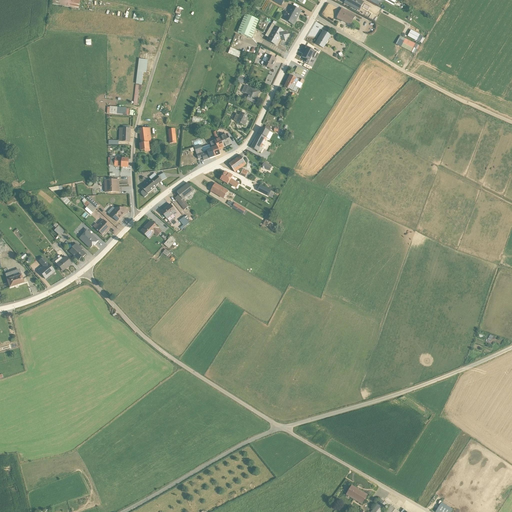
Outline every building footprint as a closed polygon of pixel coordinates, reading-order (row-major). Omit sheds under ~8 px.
[(78,9),(80,0),(51,0),(51,4),(78,9)] [(356,13),(364,17),(367,12),(361,8),(363,3),(357,0),(347,0),(347,1),(346,0),(344,3),(357,11),(356,13)] [(284,17),(283,20),(294,26),(302,11),(291,5),(287,12),(286,12),(284,12),(283,14),(283,16),(284,17)] [(342,9),(337,19),(342,21),(342,20),(351,24),(355,16),(342,9)] [(259,20),(245,14),(237,33),(251,39),(259,20)] [(280,40),(285,42),(289,35),(275,27),(275,26),(272,24),(265,36),(268,38),(266,41),(276,46),(280,40)] [(408,36),(417,41),(421,34),(412,29),(408,36)] [(323,32),(316,44),(323,49),(331,36),(323,32)] [(303,62),(308,64),(312,57),(314,58),(316,53),(312,51),(313,50),(306,47),(304,51),(305,51),(302,58),(305,59),(303,62)] [(229,54),(240,57),(242,51),(231,48),(229,54)] [(271,70),(276,59),(268,55),(267,56),(265,54),(262,61),(264,62),(263,66),(271,70)] [(146,72),(147,60),(139,59),(136,84),(141,85),(143,72),(146,72)] [(306,72),(297,67),(294,73),(304,77),(306,72)] [(271,85),(272,83),(268,81),(269,78),(273,80),(276,74),(270,72),(265,82),(271,85)] [(298,80),(290,75),(284,87),(295,92),(298,88),(295,86),(298,80)] [(247,87),(244,86),(241,92),(245,94),(245,95),(248,96),(246,101),(254,104),(260,92),(247,86),(247,87)] [(236,114),(233,120),(236,122),(245,126),(249,117),(240,112),(239,116),(236,114)] [(119,129),(119,142),(130,142),(130,129),(129,129),(129,127),(122,126),(122,129),(119,129)] [(150,128),(139,129),(140,133),(141,144),(140,144),(140,151),(144,151),(145,153),(150,152),(149,143),(151,143),(150,128)] [(266,138),(270,132),(261,128),(251,148),(258,152),(261,145),(262,145),(266,138)] [(176,143),(175,129),(168,130),(169,144),(176,143)] [(219,137),(224,148),(232,144),(227,134),(219,137)] [(224,148),(219,137),(214,140),(214,141),(210,142),(212,148),(215,157),(220,155),(218,150),(224,148)] [(198,146),(194,148),(195,150),(198,160),(202,158),(203,161),(215,157),(212,148),(210,149),(209,146),(202,149),(202,148),(199,149),(198,146)] [(229,164),(235,173),(246,165),(240,156),(229,164)] [(110,159),(108,158),(108,166),(109,165),(114,166),(114,167),(121,167),(121,168),(128,168),(129,160),(122,159),(122,158),(115,157),(115,158),(110,158),(110,159)] [(262,164),(258,173),(264,177),(269,168),(269,167),(262,164)] [(243,169),(240,175),(249,179),(251,175),(248,173),(248,172),(243,169)] [(236,189),(239,184),(231,179),(233,176),(229,174),(228,174),(225,172),(224,173),(223,172),(221,175),(223,176),(220,180),(224,183),(224,182),(227,185),(228,184),(236,189)] [(166,178),(164,173),(158,176),(157,176),(151,180),(150,180),(148,182),(147,181),(144,184),(145,184),(141,187),(143,190),(141,192),(141,194),(144,198),(148,195),(147,194),(156,187),(156,186),(162,181),(166,178)] [(119,180),(104,180),(104,193),(120,192),(119,180)] [(183,200),(194,191),(188,184),(177,193),(179,195),(175,199),(184,210),(188,207),(183,200)] [(215,185),(211,191),(223,199),(227,192),(215,185)] [(268,197),(271,191),(259,186),(257,191),(268,197)] [(6,201),(8,205),(16,200),(13,196),(6,201)] [(88,197),(86,199),(96,209),(99,206),(88,197)] [(96,209),(84,198),(81,202),(84,204),(83,205),(86,208),(85,209),(91,215),(96,209)] [(229,201),(227,204),(232,207),(231,208),(242,215),(246,210),(234,203),(234,204),(229,201)] [(104,209),(108,213),(113,207),(109,203),(104,209)] [(170,204),(160,212),(166,219),(167,219),(169,222),(175,218),(174,216),(177,214),(170,204)] [(123,213),(125,213),(125,208),(115,208),(114,209),(113,207),(107,213),(117,222),(123,215),(123,213)] [(180,228),(181,230),(189,224),(183,217),(179,221),(183,226),(180,228)] [(275,230),(278,224),(266,219),(263,225),(275,230)] [(95,224),(93,227),(102,235),(105,232),(106,233),(111,228),(103,220),(97,225),(95,224)] [(150,221),(141,231),(149,239),(154,234),(157,237),(162,232),(150,221)] [(59,225),(54,231),(60,236),(65,231),(59,225)] [(94,247),(99,241),(86,229),(82,233),(83,234),(79,239),(90,249),(93,246),(94,247)] [(171,237),(164,245),(169,249),(175,241),(171,237)] [(76,244),(68,252),(78,261),(81,258),(82,259),(86,255),(82,251),(83,249),(76,244)] [(55,272),(43,257),(38,261),(42,267),(37,271),(45,280),(55,272)] [(62,259),(60,257),(54,262),(62,272),(65,269),(66,269),(72,265),(65,257),(62,259)] [(6,277),(6,280),(9,288),(24,283),(21,275),(12,278),(11,276),(6,277)] [(495,338),(489,336),(486,343),(492,346),(495,338)] [(351,487),(346,496),(361,506),(367,496),(351,487)] [(406,511),(403,510),(401,511),(397,511),(390,506),(389,507),(381,500),(371,511),(381,511),(386,507),(388,508),(384,511),(406,511)] [(441,503),(435,511),(450,511),(452,510),(441,503)]
